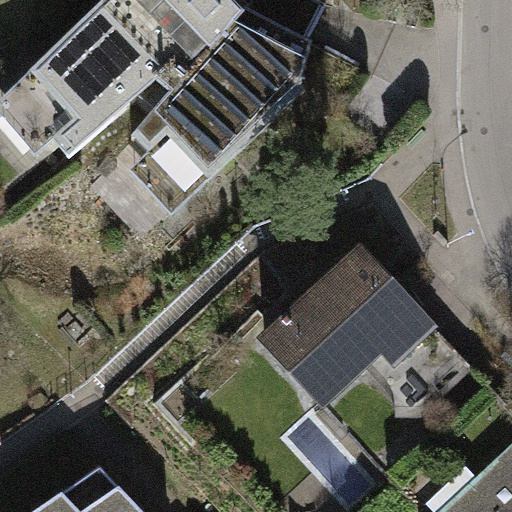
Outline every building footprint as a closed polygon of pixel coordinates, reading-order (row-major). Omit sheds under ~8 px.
[(105,0),(109,4),(16,94),(70,154),(134,100),(151,113),(132,139),(187,194),(301,84),(313,42),(243,9),(234,0),(105,0)] [(356,253),(264,345),(320,401),(375,346),(394,365),(431,328),(356,253)] [(431,328),(394,365),(425,395),(461,358),(431,328)] [(511,511),(511,445),(441,511),(511,511)] [(33,511),(142,511),(119,486),(99,465),(61,493),(33,511)]
